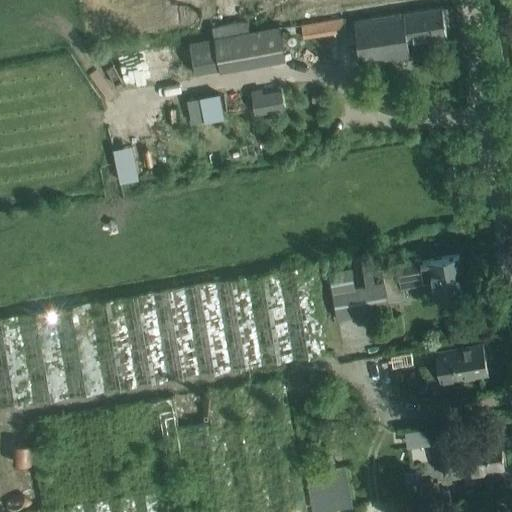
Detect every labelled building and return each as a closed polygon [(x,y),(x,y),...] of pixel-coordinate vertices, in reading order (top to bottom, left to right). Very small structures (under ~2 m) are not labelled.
[(407,40),(447,34),(442,6),(352,20),(359,65),(410,57),(407,40)] [(343,17),(300,24),(302,38),(345,31),(343,17)] [(286,58),(280,25),(246,31),(252,64),(286,58)] [(261,88),(252,89),(255,114),(284,110),(282,90),(262,93),(261,88)] [(184,99),(190,124),(221,117),(216,92),(184,99)] [(109,148),(117,181),(136,176),(128,144),(109,148)] [(384,282),(358,287),(358,289),(363,313),(388,309),(387,300),(404,297),(402,287),(400,277),(423,273),(424,282),(433,281),(435,293),(437,292),(438,300),(456,297),(455,289),(465,288),(459,253),(421,260),(421,258),(397,262),(398,267),(383,269),(386,282),(384,282)] [(373,280),(369,254),(353,256),(358,283),(373,280)] [(203,367),(323,350),(311,266),(299,268),(202,282),(200,291),(210,289),(209,296),(197,297),(221,303),(219,293),(240,298),(244,297),(243,304),(226,306),(225,312),(215,310),(212,311),(213,319),(218,318),(254,327),(240,329),(238,328),(208,333),(205,345),(192,347),(190,346),(191,354),(184,352),(182,362),(203,367)] [(350,268),(329,272),(332,291),(333,294),(355,290),(355,288),(351,268),(350,268)] [(488,371),(483,342),(435,350),(442,390),(461,387),(459,376),(488,371)] [(504,469),(500,434),(440,442),(444,476),(504,469)] [(345,465),(313,470),(320,511),(352,506),(345,465)] [(447,489),(421,494),(423,507),(449,502),(447,489)]
